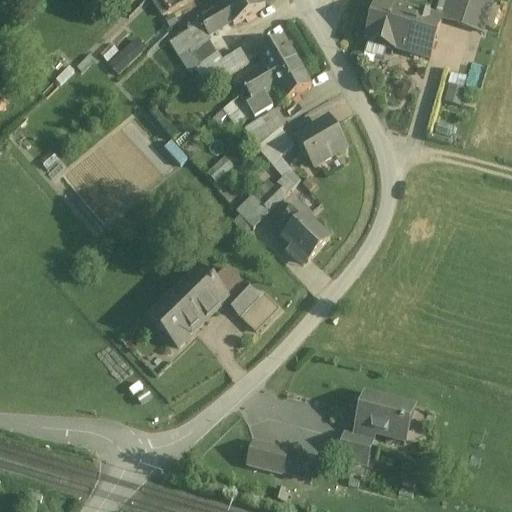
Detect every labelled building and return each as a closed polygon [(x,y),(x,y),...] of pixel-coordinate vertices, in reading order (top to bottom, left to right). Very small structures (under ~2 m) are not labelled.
[(216,0),(232,25),(233,26),(265,8),(259,0),(216,0)] [(492,8),(467,0),(449,0),(440,22),(484,36),(492,8)] [(440,22),(376,4),(364,40),(429,60),(440,22)] [(149,34),(137,23),(109,50),(121,63),(149,34)] [(284,41),(256,57),(264,70),(239,84),(244,93),(297,61),(284,41)] [(223,60),(232,75),(250,66),(242,50),(223,60)] [(297,61),(244,93),(252,107),(276,93),(283,106),(313,88),(297,61)] [(449,85),(445,103),(463,107),(467,89),(449,85)] [(349,155),(328,120),(292,141),(313,179),(349,155)] [(284,184),(269,169),(236,202),(251,218),(284,184)] [(303,273),(332,242),(311,222),(315,219),(312,216),(322,208),(301,185),(263,223),(274,232),(272,236),(289,253),(287,258),(303,273)] [(229,304),(196,269),(142,321),(176,359),(229,304)] [(227,272),(213,284),(225,297),(238,284),(227,272)] [(258,302),(245,291),(226,311),(238,323),(258,302)] [(414,410),(366,398),(357,431),(404,444),(405,443),(401,442),(409,411),(413,412),(414,410)] [(365,467),(372,444),(346,437),(340,461),(365,467)] [(307,458),(254,444),(248,467),(301,481),(307,458)]
